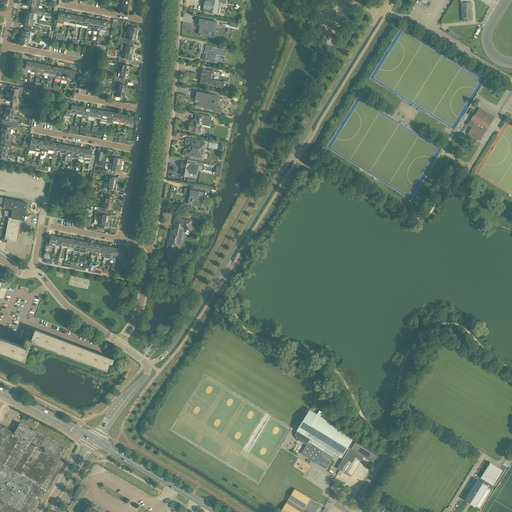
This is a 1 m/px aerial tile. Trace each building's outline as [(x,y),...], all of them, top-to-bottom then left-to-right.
[(32,0),(27,0),(26,6),(32,7),(31,10),(38,11),(39,8),(38,8),(40,1),(32,0)] [(206,2),(205,8),(210,9),(210,11),(211,12),(219,14),(221,5),(221,6),(222,3),(226,4),(226,0),(206,0),(206,1),(208,1),(208,2),(206,2)] [(460,0),(461,3),(462,21),(473,21),(471,0),(460,0)] [(124,4),(122,10),(131,12),(132,5),(124,4)] [(25,11),(24,18),(32,20),(34,13),(38,14),(38,11),(31,10),(30,13),(25,11)] [(63,24),(63,21),(65,14),(58,12),(56,23),(63,24)] [(24,18),(23,25),(25,25),(24,28),(36,30),(40,31),(41,28),(36,27),(33,27),(34,20),(32,20),(24,18)] [(200,26),(198,34),(210,37),(209,37),(216,38),(218,31),(215,31),(215,28),(216,28),(217,22),(201,19),(200,25),(200,26)] [(99,34),(101,21),(95,20),(94,27),(93,31),(97,32),(96,34),(99,34)] [(107,22),(101,21),(99,34),(108,35),(110,24),(107,23),(107,22)] [(129,26),(128,33),(136,35),(138,28),(136,28),(137,25),(130,23),(129,26)] [(20,33),(19,37),(28,39),(29,32),(35,33),(35,31),(36,32),(36,30),(24,28),(24,31),(22,31),(21,33),(20,33)] [(122,39),(122,42),(129,43),(130,40),(135,41),(136,35),(128,33),(125,32),(124,39),(122,39)] [(19,37),(18,43),(19,44),(27,45),(27,46),(30,47),(31,45),(30,44),(27,43),(28,39),(19,37)] [(122,42),(121,45),(125,45),(124,52),(133,54),(134,47),(129,46),(129,43),(122,42)] [(216,48),(217,47),(207,45),(206,50),(207,50),(205,61),(215,63),(216,55),(225,56),(227,50),(216,48)] [(119,58),(118,61),(126,62),(126,59),(131,60),(133,54),(124,52),(120,51),(119,58)] [(31,70),(33,62),(26,61),(26,62),(23,62),(21,72),(27,74),(28,70),(31,70)] [(117,64),(116,70),(120,71),(129,73),(130,66),(125,65),(126,62),(118,61),(117,64)] [(36,75),(39,64),(33,62),(31,70),(31,72),(35,73),(34,75),(36,75)] [(45,65),(39,64),(36,75),(38,76),(38,74),(43,75),(43,73),(45,65)] [(57,67),(51,66),(49,74),(49,77),(55,78),(57,67)] [(61,80),(63,68),(57,67),(55,78),(55,79),(61,80)] [(68,78),(69,70),(63,68),(61,80),(67,81),(68,78)] [(214,74),(214,71),(202,69),(201,73),(202,74),(200,84),(223,89),(225,82),(211,79),(212,73),(214,74)] [(73,83),(76,83),(78,72),(75,72),(75,71),(69,70),(68,78),(74,79),(73,83)] [(115,77),(114,80),(122,81),(123,78),(128,79),(129,73),(120,71),(116,70),(115,77)] [(114,80),(114,83),(115,83),(114,89),(117,90),(126,92),(126,88),(126,85),(121,84),(122,81),(114,80)] [(23,87),(12,85),(11,88),(10,88),(9,94),(17,96),(20,97),(22,90),(23,87)] [(114,89),(112,98),(115,99),(116,97),(124,98),(124,96),(125,96),(126,92),(117,90),(114,89)] [(200,98),(200,101),(199,101),(198,106),(214,109),(213,112),(220,113),(221,108),(214,107),(215,100),(218,101),(219,96),(197,92),(196,98),(200,98)] [(17,96),(9,94),(8,101),(13,102),(12,105),(20,106),(20,103),(16,103),(17,96)] [(20,106),(12,105),(12,108),(6,107),(5,113),(13,115),(15,109),(19,109),(20,106)] [(70,115),(70,113),(76,114),(78,106),(71,105),(71,108),(67,107),(65,114),(70,115)] [(88,108),(84,107),(82,115),(82,118),(88,119),(88,116),(90,108),(88,108)] [(479,108),(477,112),(473,119),(476,121),(469,133),(480,139),(494,117),(479,108)] [(107,120),(108,112),(102,111),(101,118),(100,121),(106,123),(107,120)] [(13,115),(5,113),(4,120),(8,121),(7,124),(15,125),(16,122),(14,122),(14,121),(14,120),(12,120),(13,115)] [(193,124),(190,123),(189,130),(192,131),(192,132),(197,133),(197,134),(198,135),(199,135),(200,135),(201,135),(202,135),(202,134),(203,134),(203,133),(204,133),(204,132),(204,131),(204,130),(203,129),(203,128),(202,128),(201,128),(201,127),(202,122),(205,122),(206,117),(209,117),(197,114),(196,120),(194,120),(193,124)] [(135,121),(132,120),(133,117),(127,115),(125,123),(134,125),(135,121)] [(2,128),(1,132),(9,134),(10,129),(12,129),(13,129),(13,128),(15,128),(15,125),(7,124),(7,127),(3,126),(2,128)] [(9,134),(1,132),(0,139),(2,139),(1,142),(11,144),(12,141),(8,140),(9,134)] [(31,139),(29,150),(35,151),(37,140),(31,139)] [(185,150),(184,155),(191,156),(192,153),(197,154),(197,156),(202,157),(203,155),(203,154),(204,148),(202,148),(203,142),(187,139),(186,144),(187,144),(187,143),(188,144),(188,147),(189,147),(188,151),(185,150)] [(41,153),(43,141),(37,140),(35,151),(41,153)] [(43,141),(41,153),(41,155),(47,156),(47,154),(48,151),(49,142),(43,141)] [(11,144),(1,142),(0,145),(0,151),(6,153),(10,154),(11,144)] [(60,152),(61,145),(55,143),(54,151),(53,154),(53,157),(56,158),(57,152),(60,152)] [(78,156),(80,148),(74,147),(72,155),(72,158),(78,159),(78,156)] [(90,162),(93,163),(94,156),(91,155),(92,151),(86,149),(85,157),(91,158),(90,162)] [(9,160),(4,159),(6,153),(0,151),(0,161),(8,163),(9,160)] [(122,161),(121,161),(121,159),(117,158),(117,156),(116,155),(113,154),(111,155),(110,159),(109,159),(109,163),(111,164),(122,166),(122,165),(122,161)] [(181,168),(182,168),(181,175),(184,175),(183,176),(185,176),(188,177),(188,174),(188,173),(188,172),(196,174),(198,165),(183,162),(182,162),(181,168)] [(109,163),(107,169),(106,169),(105,172),(113,174),(113,171),(119,172),(119,169),(120,170),(122,166),(111,164),(109,163)] [(115,174),(113,174),(105,172),(104,175),(109,176),(108,183),(116,184),(117,178),(114,177),(115,174)] [(101,191),(109,193),(110,190),(115,191),(116,184),(108,183),(105,182),(103,188),(102,188),(102,189),(101,191)] [(204,200),(206,193),(192,190),(191,195),(190,194),(188,204),(201,207),(203,200),(204,200)] [(104,202),(112,203),(114,197),(108,196),(109,193),(101,191),(101,194),(101,195),(103,198),(102,201),(104,202)] [(17,241),(20,221),(21,221),(21,220),(24,221),(25,216),(27,216),(28,213),(25,212),(27,203),(0,197),(0,238),(2,239),(2,241),(6,242),(7,240),(17,242),(17,241)] [(111,210),(112,203),(104,202),(103,208),(99,207),(98,210),(105,212),(106,209),(111,210)] [(105,212),(98,210),(97,213),(98,214),(97,220),(98,220),(100,221),(109,222),(110,216),(109,216),(109,213),(105,212)] [(191,229),(192,221),(180,219),(179,225),(175,224),(174,231),(171,230),(169,242),(168,242),(165,254),(168,254),(167,257),(175,259),(176,256),(177,249),(180,250),(183,230),(182,230),(183,227),(191,229)] [(103,231),(104,228),(107,229),(109,222),(100,221),(98,220),(96,230),(103,231)] [(55,244),(57,237),(50,235),(50,237),(49,243),(48,246),(55,248),(55,244)] [(73,251),(75,240),(69,239),(67,246),(67,250),(73,251)] [(79,252),(80,249),(81,242),(75,240),(73,251),(79,252)] [(98,252),(99,245),(93,244),(92,251),(91,255),(97,256),(98,252)] [(109,258),(112,248),(106,246),(104,254),(103,257),(109,258)] [(115,259),(118,249),(112,248),(109,258),(115,259)] [(128,254),(123,253),(124,250),(118,249),(115,259),(119,260),(119,261),(126,262),(128,254)] [(0,351),(23,360),(30,341),(31,342),(105,370),(106,370),(108,363),(111,364),(113,359),(110,358),(110,359),(35,331),(34,335),(32,335),(32,334),(25,337),(23,343),(25,344),(24,348),(0,338),(0,351)] [(335,454),(337,455),(342,458),(354,437),(340,428),(342,424),(319,410),(317,414),(309,409),(297,430),(296,431),(295,436),(298,440),(307,445),(301,454),(326,469),(335,454)] [(3,427),(0,425),(0,511),(30,511),(38,500),(34,498),(36,495),(39,497),(61,461),(58,459),(65,447),(47,437),(33,429),(32,430),(20,423),(14,433),(5,428),(6,427),(4,426),(3,427)] [(364,457),(373,462),(380,449),(359,436),(352,449),(350,448),(337,469),(342,471),(348,461),(352,463),(356,457),(362,461),(364,457)] [(490,462),(480,478),(490,484),(500,468),(490,462)] [(464,500),(474,506),(475,507),(488,486),(477,479),(464,500)] [(81,501),(88,489),(80,484),(73,496),(75,497),(73,501),(77,503),(78,501),(79,500),(81,501)] [(315,511),(320,505),(310,499),(311,499),(295,489),(280,511),(315,511)]
